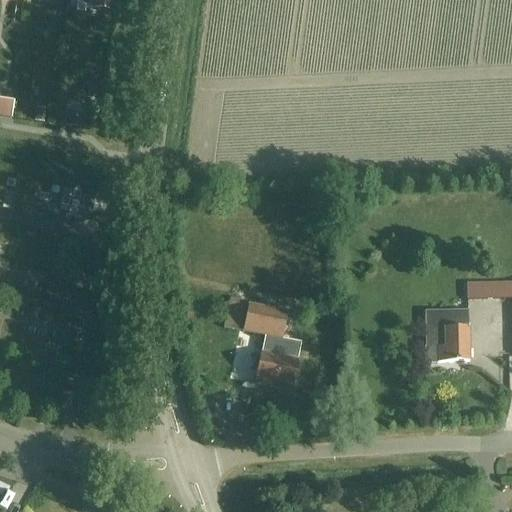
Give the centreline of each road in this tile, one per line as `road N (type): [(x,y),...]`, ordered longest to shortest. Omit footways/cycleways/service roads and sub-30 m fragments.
road 1 (tertiary): [(165,380),(148,284),(154,94),(169,0)]
road 2 (unclassified): [(193,460),(511,443)]
